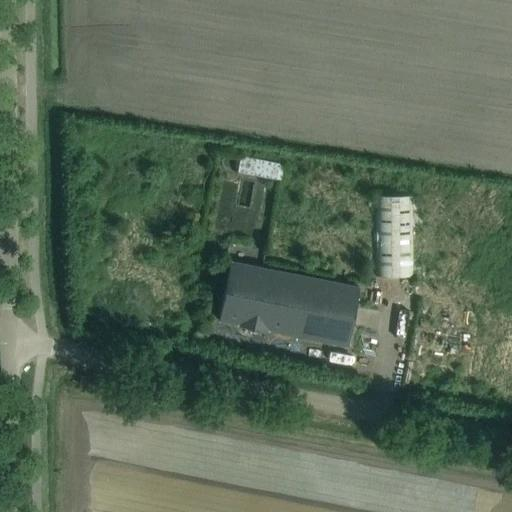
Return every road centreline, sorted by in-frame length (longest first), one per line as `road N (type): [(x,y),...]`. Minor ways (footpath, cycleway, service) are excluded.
road 1 (unclassified): [(7,342),(511,435)]
road 2 (unclassified): [(7,342),(4,0)]
road 3 (unclassified): [(9,511),(7,342)]
